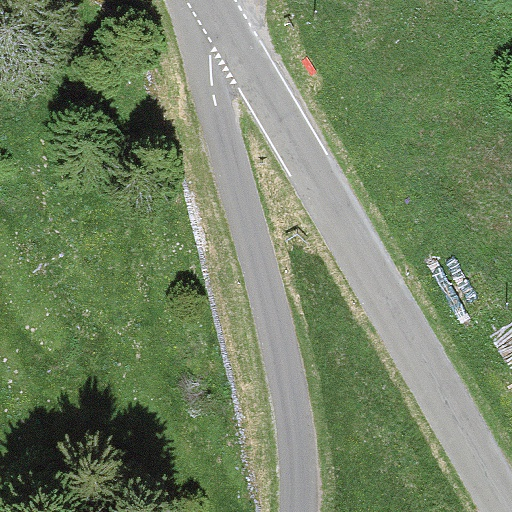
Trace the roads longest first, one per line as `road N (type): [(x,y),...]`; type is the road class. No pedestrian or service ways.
road 1 (tertiary): [(224,21),(506,511)]
road 2 (tertiary): [(224,21),(206,58),(289,397),(297,511)]
